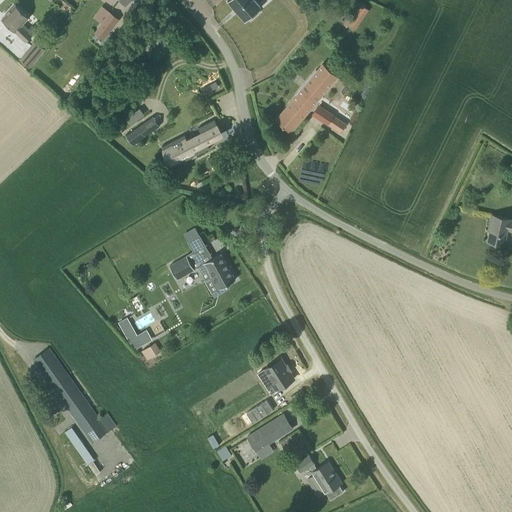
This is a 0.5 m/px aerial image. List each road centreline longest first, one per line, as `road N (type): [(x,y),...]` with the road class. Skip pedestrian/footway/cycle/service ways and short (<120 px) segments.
road 1 (unclassified): [(414,511),(277,279),(271,228),(286,190)]
road 2 (unclassified): [(511,295),(429,267),(286,190)]
road 3 (unclassified): [(286,190),(264,152),(239,72),(215,30),(184,0)]
